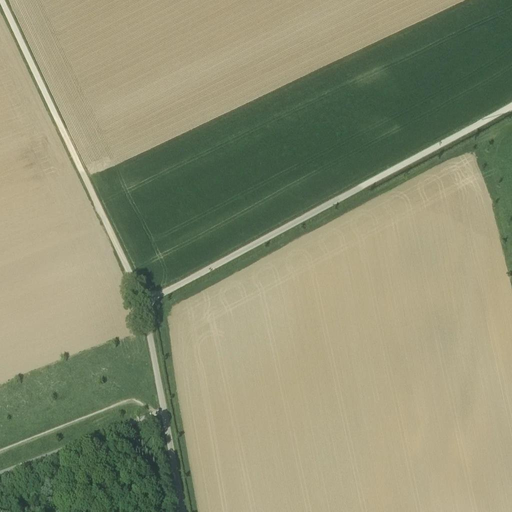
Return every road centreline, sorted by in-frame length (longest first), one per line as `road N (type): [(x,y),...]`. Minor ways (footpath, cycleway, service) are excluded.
road 1 (track): [(142,303),(511,106)]
road 2 (track): [(142,303),(1,0)]
road 3 (track): [(0,473),(164,411)]
road 4 (unknown): [(0,450),(128,400),(153,415)]
